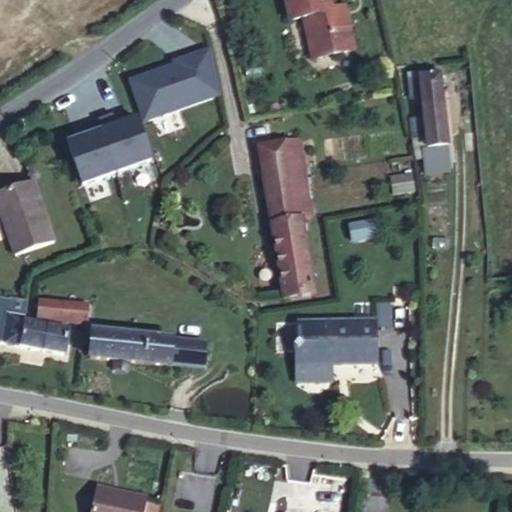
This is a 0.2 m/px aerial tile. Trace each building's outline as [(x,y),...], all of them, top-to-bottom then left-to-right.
[(350,47),(341,4),(325,7),(323,0),(282,0),(285,17),(299,14),(308,57),(350,47)] [(413,45),(408,0),(382,0),(387,48),(413,45)] [(409,142),(409,147),(443,143),(436,72),(414,74),(413,68),(401,69),(404,97),(415,97),(419,141),(409,142)] [(293,214),(304,212),(288,135),(272,139),(289,215),(293,214)] [(308,288),(293,214),(289,215),(272,139),(248,143),(278,294),(308,288)] [(409,147),(411,159),(423,158),(447,156),(445,143),(443,143),(409,147)] [(411,174),(389,175),(390,193),(412,192),(411,174)] [(23,177),(0,183),(0,252),(41,241),(23,177)] [(337,225),(340,240),(367,234),(364,219),(337,225)] [(18,299),(3,297),(0,341),(0,340),(0,348),(40,352),(42,327),(17,326),(17,319),(18,299)] [(31,300),(30,319),(54,322),(55,302),(31,300)] [(54,322),(63,322),(75,323),(76,303),(55,302),(54,322)] [(367,324),(291,325),(291,385),(326,385),(326,363),(336,363),(335,367),(368,367),(367,324)] [(61,354),(62,343),(63,329),(42,327),(40,352),(61,354)] [(86,332),(86,345),(85,358),(198,367),(199,339),(86,332)] [(136,511),(141,490),(89,480),(82,511),(136,511)]
